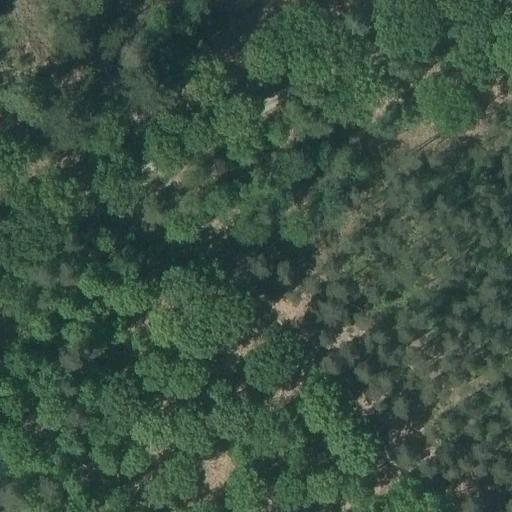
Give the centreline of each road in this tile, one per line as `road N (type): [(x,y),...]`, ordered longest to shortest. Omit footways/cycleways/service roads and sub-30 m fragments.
road 1 (track): [(67,0),(78,89),(99,148),(324,401),(440,511)]
road 2 (track): [(0,254),(511,0)]
